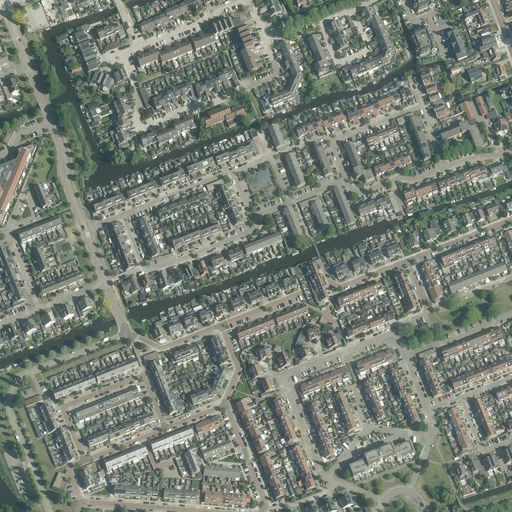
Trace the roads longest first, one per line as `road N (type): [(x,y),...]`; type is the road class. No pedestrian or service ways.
road 1 (residential): [(127,333),(16,377),(5,401),(49,511)]
road 2 (residential): [(129,66),(142,128),(276,74),(271,44)]
road 3 (residential): [(257,219),(252,231),(145,268),(122,213)]
road 4 (residential): [(83,460),(62,406),(144,374)]
road 5 (residential): [(282,376),(395,332)]
road 6 (residential): [(202,511),(82,501)]
road 7 (residential): [(224,404),(267,508),(260,511)]
road 8 (residential): [(137,43),(247,0)]
